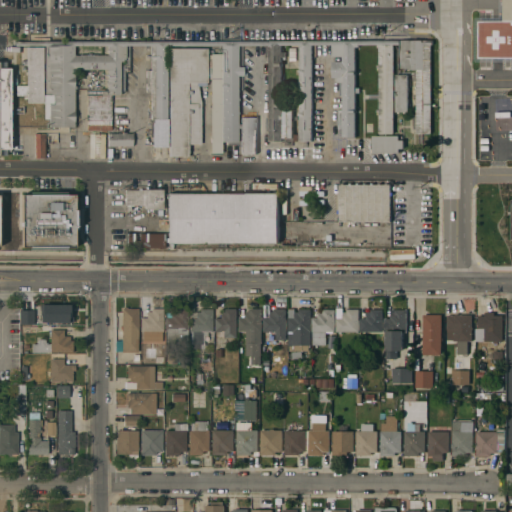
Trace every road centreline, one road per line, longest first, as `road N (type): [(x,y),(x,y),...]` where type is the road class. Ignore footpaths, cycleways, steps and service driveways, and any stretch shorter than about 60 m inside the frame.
road 1 (tertiary): [(511,284),(0,280)]
road 2 (residential): [(483,484),(101,480)]
road 3 (residential): [(447,16),(451,284)]
road 4 (residential): [(100,281),(101,511)]
